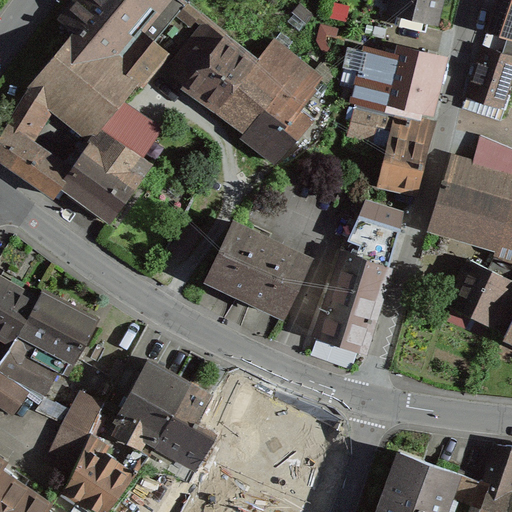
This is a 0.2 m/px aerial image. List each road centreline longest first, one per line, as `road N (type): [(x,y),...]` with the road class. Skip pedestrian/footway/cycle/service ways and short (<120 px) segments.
road 1 (tertiary): [(0,193),(167,311),(373,403)]
road 2 (residential): [(373,403),(475,0)]
road 3 (tertiary): [(373,403),(511,416)]
